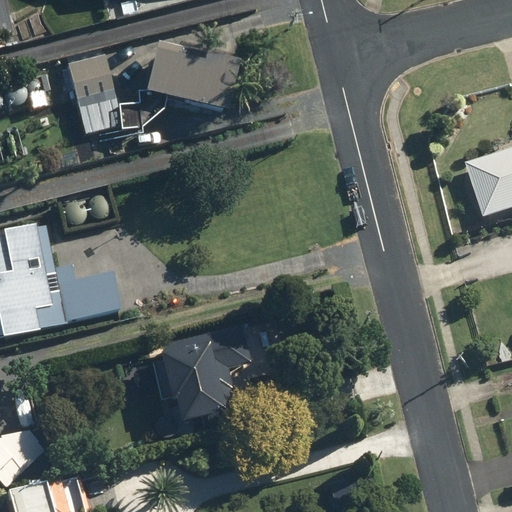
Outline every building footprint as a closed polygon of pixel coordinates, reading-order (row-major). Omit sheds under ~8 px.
[(145,106),(226,125),(238,77),(156,57),(145,106)] [(68,72),(78,113),(115,104),(105,64),(68,72)] [(48,68),(32,72),(36,87),(51,83),(48,68)] [(100,122),(103,132),(113,130),(111,120),(100,122)] [(511,157),(469,171),(487,224),(511,216),(511,157)] [(46,221),(63,217),(61,207),(43,212),(46,221)] [(44,232),(0,241),(0,336),(3,349),(39,340),(38,337),(67,331),(66,328),(120,316),(112,281),(73,289),(69,273),(54,276),(44,232)] [(250,371),(241,333),(160,355),(164,368),(150,372),(160,411),(169,409),(171,416),(175,414),(181,438),(221,427),(222,434),(237,431),(228,398),(232,397),(227,377),(250,371)] [(0,492),(5,497),(49,480),(42,437),(0,449),(0,492)] [(81,511),(74,480),(26,492),(27,495),(5,500),(7,511),(81,511)]
